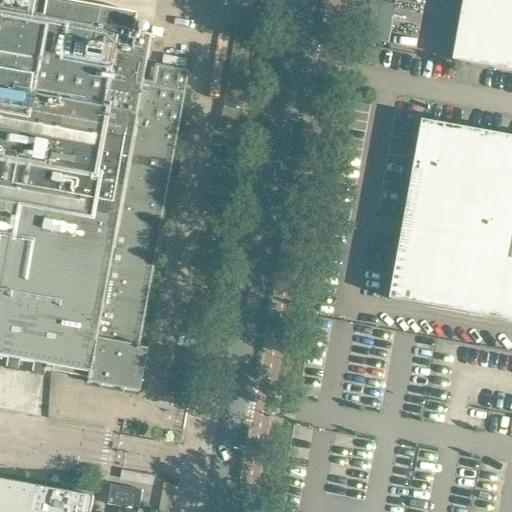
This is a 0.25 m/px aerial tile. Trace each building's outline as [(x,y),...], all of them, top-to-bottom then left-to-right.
[(0,358),(6,359),(18,361),(32,364),(44,366),(70,371),(69,375),(86,378),(86,379),(87,380),(86,383),(137,392),(145,350),(138,349),(138,346),(136,346),(152,257),(156,257),(157,254),(155,254),(159,234),(161,234),(161,231),(156,231),(173,141),(175,142),(188,71),(155,65),(151,83),(148,91),(139,89),(141,81),(149,36),(132,32),(135,14),(56,0),(28,0),(26,13),(0,8),(0,358)] [(511,0),(464,0),(454,61),(511,71),(511,0)] [(189,102),(197,102),(200,77),(192,77),(189,102)] [(511,322),(511,137),(423,121),(412,182),(431,186),(424,224),(416,223),(412,242),(421,244),(412,293),(393,290),(391,300),(511,322)] [(0,479),(0,511),(91,511),(94,497),(0,479)] [(155,511),(139,509),(140,503),(134,502),(136,491),(143,492),(143,491),(111,485),(108,505),(120,507),(118,511),(155,511)]
